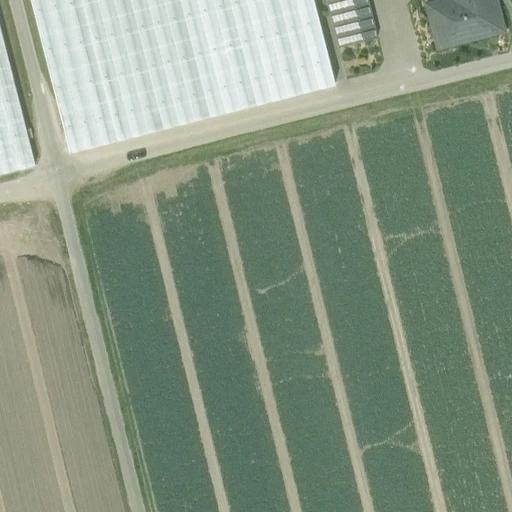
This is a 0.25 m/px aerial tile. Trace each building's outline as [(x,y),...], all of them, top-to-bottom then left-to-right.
[(332,50),(338,48),(326,0),(33,0),(71,148),(340,80),(332,50)] [(367,0),(326,0),(338,48),(377,38),(367,0)] [(449,0),(450,0),(439,3),(444,21),(430,24),(437,49),(500,32),(491,0),(449,0)] [(426,6),(430,24),(444,21),(439,3),(426,6)] [(0,27),(0,174),(35,165),(0,27)]
